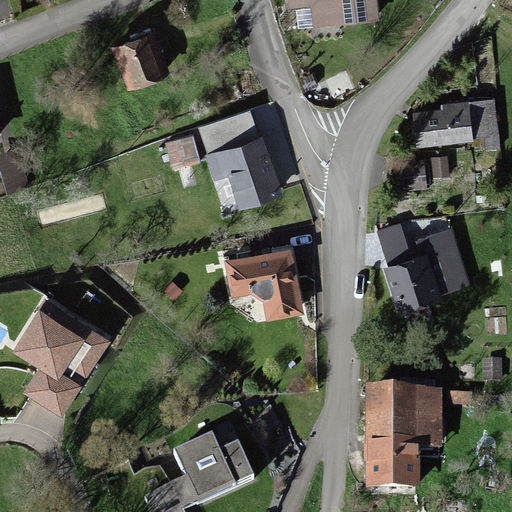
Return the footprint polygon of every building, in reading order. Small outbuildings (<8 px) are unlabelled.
[(379,0),(291,0),(292,5),(314,2),(316,23),(381,17),(379,0)] [(146,30),(121,39),(136,81),(160,72),(146,30)] [(470,104),(416,109),(419,144),(473,139),(470,104)] [(269,135),(216,149),(231,203),(284,188),(269,135)] [(423,162),(403,161),(402,189),(423,190),(423,162)] [(425,246),(387,255),(399,303),(465,287),(456,248),(427,255),(425,246)] [(295,249),(227,261),(234,298),(265,293),(270,322),(307,315),(295,249)] [(42,364),(24,393),(66,418),(116,336),(45,293),(12,346),(42,364)] [(440,386),(373,388),(375,489),(420,488),(419,448),(441,448),(440,386)] [(157,496),(164,511),(196,511),(261,484),(246,449),(225,458),(218,440),(178,458),(189,483),(157,496)]
